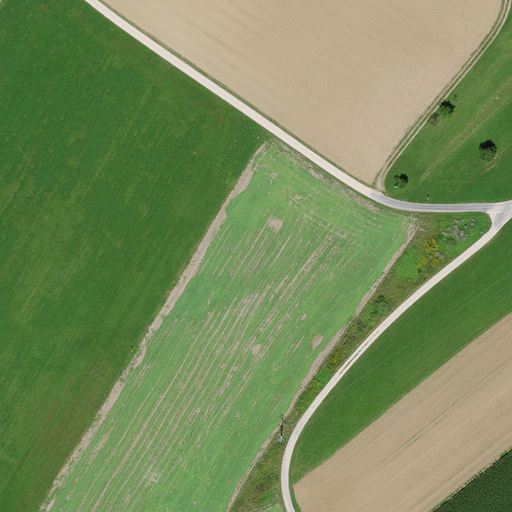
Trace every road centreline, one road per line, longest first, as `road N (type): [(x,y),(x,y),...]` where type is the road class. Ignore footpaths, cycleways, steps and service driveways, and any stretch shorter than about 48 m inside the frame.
road 1 (track): [(511,204),(442,210),(376,198),(89,0)]
road 2 (track): [(505,206),(493,230),(404,305),(305,415),(281,463),(289,511)]
road 3 (track): [(507,0),(491,35),(383,170),(376,198)]
